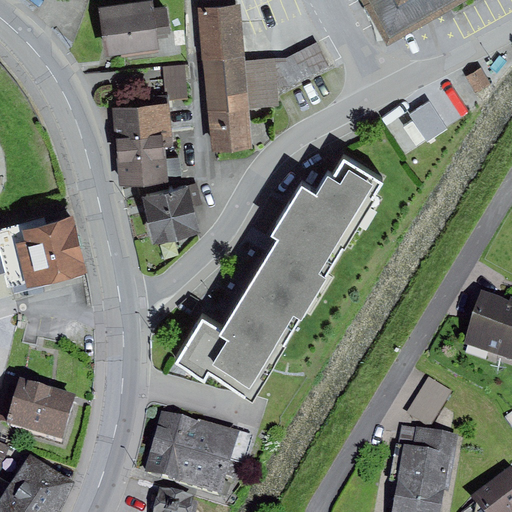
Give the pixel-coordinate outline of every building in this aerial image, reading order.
[(364,0),(389,43),(465,0),(364,0)] [(154,3),(99,10),(105,59),(160,51),(158,37),(170,36),(166,8),(155,10),(154,3)] [(201,10),(205,54),(245,50),(241,6),(201,10)] [(288,58),(276,60),(279,97),(332,68),(318,44),(288,58)] [(205,54),(209,112),(249,109),(280,107),(279,97),(276,60),(246,61),(245,50),(205,54)] [(187,65),(163,67),(165,92),(169,92),(170,102),(189,100),(187,65)] [(482,69),(466,78),(476,94),(491,85),(482,69)] [(429,98),(409,111),(427,138),(447,125),(429,98)] [(113,110),(116,142),(172,137),(170,106),(113,110)] [(209,112),(211,153),(251,151),(249,109),(209,112)] [(172,137),(116,142),(119,186),(167,183),(167,179),(166,160),(165,148),(173,148),(172,137)] [(221,315),(203,305),(176,349),(204,365),(208,358),(252,386),(384,168),(344,144),(333,162),(327,158),(316,177),(302,168),(272,220),(277,222),(221,315)] [(180,159),(166,160),(167,179),(182,177),(180,159)] [(197,183),(140,198),(153,248),(201,236),(194,207),(202,204),(197,183)] [(74,205),(0,221),(0,247),(5,269),(8,278),(40,270),(81,261),(87,260),(74,205)] [(81,261),(40,270),(43,282),(84,274),(81,261)] [(510,301),(482,291),(465,343),(511,359),(511,296),(510,301)] [(429,377),(407,412),(431,426),(453,391),(429,377)] [(77,395),(21,378),(8,422),(63,438),(77,395)] [(251,434),(160,409),(142,472),(222,494),(232,459),(244,462),(251,434)] [(459,435),(401,425),(391,479),(400,481),(394,511),(441,511),(445,490),(450,491),(459,435)] [(0,442),(0,467),(9,446),(0,442)] [(0,511),(60,511),(75,483),(30,454),(0,500),(0,511)] [(511,511),(511,466),(472,494),(485,511),(511,511)] [(160,488),(153,511),(190,511),(194,500),(195,497),(160,488)] [(196,511),(199,502),(194,500),(190,511),(196,511)]
